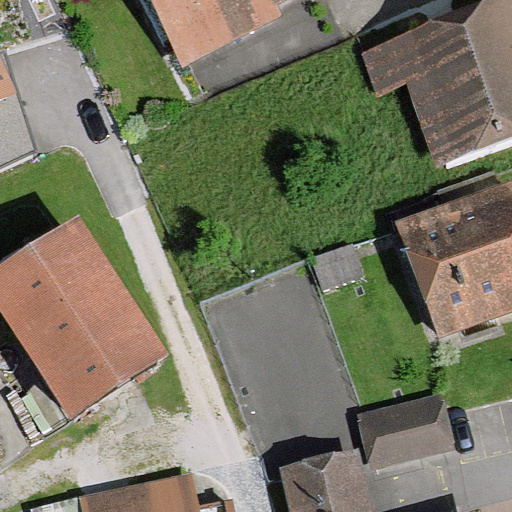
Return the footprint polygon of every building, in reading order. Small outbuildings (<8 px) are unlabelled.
[(142,0),(175,59),(281,0),(142,0)] [(511,138),(511,4),(511,1),(359,57),(374,96),(398,88),(428,169),(511,138)] [(0,110),(14,105),(0,73),(0,110)] [(511,317),(511,229),(498,193),(384,238),(428,350),(511,317)] [(62,219),(0,259),(0,340),(53,421),(152,356),(62,219)] [(288,511),(477,511),(476,508),(455,511),(361,511),(351,463),(281,477),(288,511)] [(73,511),(230,511),(223,473),(72,502),(73,511)]
